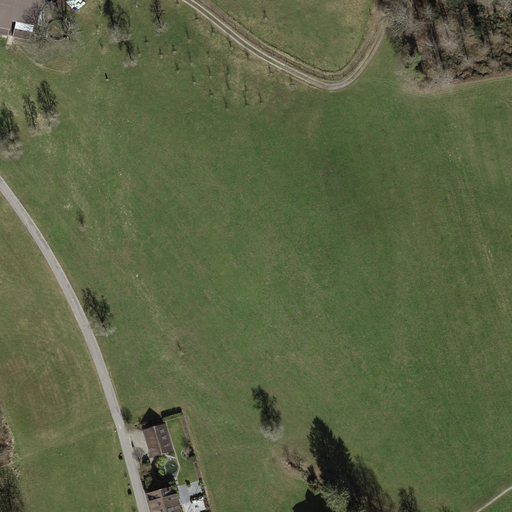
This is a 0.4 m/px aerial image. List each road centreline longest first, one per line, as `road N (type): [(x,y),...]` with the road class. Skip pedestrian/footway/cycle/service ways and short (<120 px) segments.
road 1 (unclassified): [(141,511),(73,275),(0,178)]
road 2 (track): [(186,0),(277,66),(330,88),(362,69),(390,0)]
